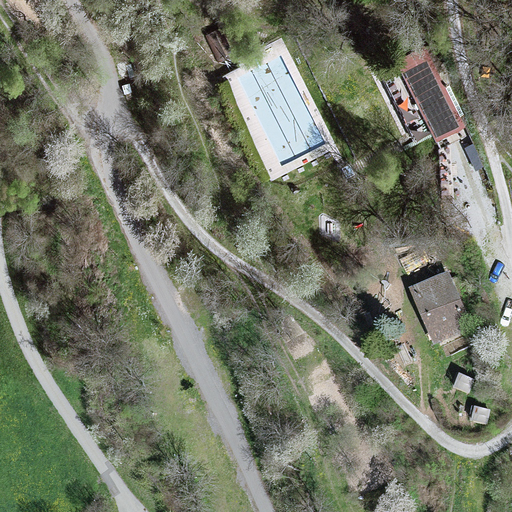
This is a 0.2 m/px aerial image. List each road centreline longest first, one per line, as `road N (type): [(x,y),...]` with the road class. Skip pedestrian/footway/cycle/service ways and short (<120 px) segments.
road 1 (unclassified): [(262,511),(102,171),(108,73),(70,0)]
road 2 (unclassified): [(136,511),(33,359),(0,262)]
